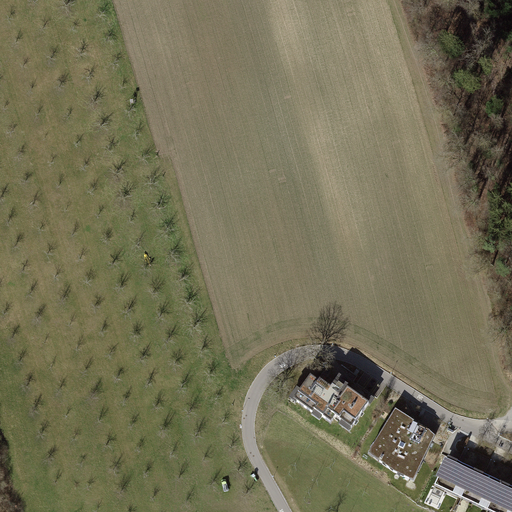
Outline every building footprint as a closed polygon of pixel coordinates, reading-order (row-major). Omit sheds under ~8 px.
[(318,378),(311,373),(294,397),(321,416),(323,413),(331,419),(336,413),(352,424),(372,395),(340,372),(335,379),(323,371),(318,378)] [(394,472),(413,481),(435,436),(427,429),(395,409),(368,453),(394,472)] [(435,487),(460,499),(474,470),(448,458),(435,487)] [(460,499),(487,511),(500,482),(474,470),(460,499)] [(511,511),(511,487),(500,482),(487,511),(489,511),(511,511)]
